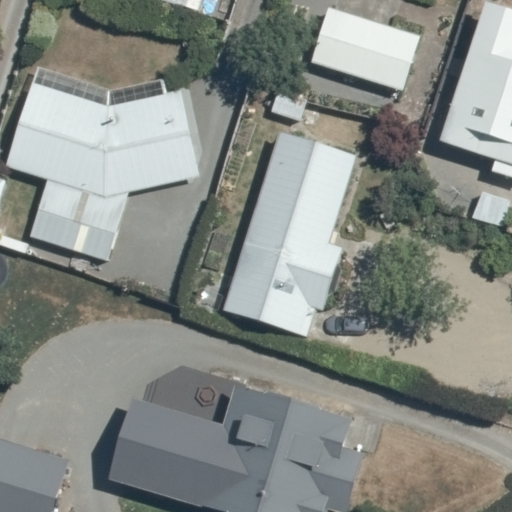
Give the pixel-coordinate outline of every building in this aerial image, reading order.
[(511,12),(484,5),(444,145),(503,162),(499,175),(511,178),(511,12)] [(418,37),(328,11),(313,64),(403,90),(418,37)] [(187,93),(116,97),(112,109),(35,85),(10,168),(50,180),(33,239),(110,262),(131,192),(200,180),(187,93)] [(356,157),(282,135),(227,312),(320,341),(347,252),(329,247),(356,157)] [(362,425),(241,389),(228,433),(138,406),(116,480),(224,511),(364,511),(379,462),(353,454),(362,425)] [(58,511),(73,461),(0,440),(0,511),(58,511)]
